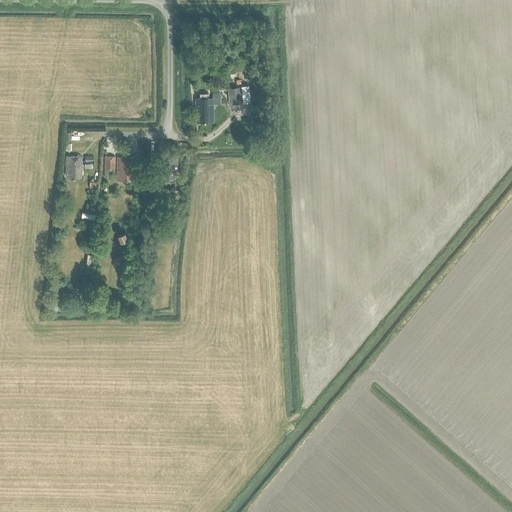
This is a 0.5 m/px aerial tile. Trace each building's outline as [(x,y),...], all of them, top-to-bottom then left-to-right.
[(242,86),(244,102),(251,101),(248,85),(242,86)] [(227,88),(229,104),(242,103),(240,87),(227,88)] [(213,105),(213,103),(213,99),(208,100),(199,100),(196,100),(196,120),(200,120),(200,123),(214,123),(213,105)] [(175,176),(178,176),(178,155),(159,155),(160,166),(149,167),(150,187),(154,187),(154,183),(156,181),(175,180),(175,176)] [(115,157),(105,156),(104,169),(115,169),(115,157)] [(82,157),(66,157),(65,175),(68,175),(68,179),(81,179),(82,157)] [(135,158),(117,157),(116,180),(131,181),(132,177),(135,177),(135,158)] [(95,204),(87,203),(86,212),(94,213),(95,204)] [(116,234),(120,241),(127,238),(124,230),(116,234)] [(60,305),(63,297),(53,293),(50,301),(50,302),(48,308),(56,311),(58,304),(60,305)]
